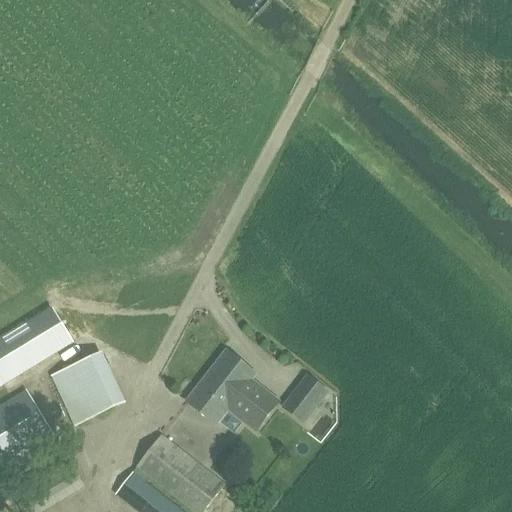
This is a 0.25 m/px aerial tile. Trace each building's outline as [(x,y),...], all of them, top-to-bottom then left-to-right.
[(0,389),(64,351),(50,327),(0,357),(0,389)] [(75,428),(128,404),(103,353),(52,377),(75,428)] [(228,353),(212,373),(245,400),(239,407),(243,409),(237,416),(257,431),(279,403),(251,381),(256,375),(228,353)] [(245,400),(212,373),(188,404),(216,426),(229,409),(237,416),(243,409),(239,407),(245,400)] [(303,424),(328,393),(309,378),(285,409),(303,424)] [(0,470),(8,466),(15,461),(21,472),(38,461),(32,451),(55,437),(52,433),(27,391),(0,408),(0,470)] [(326,413),(313,430),(331,443),(343,426),(326,413)] [(205,511),(226,485),(163,436),(139,467),(196,511),(205,511)] [(67,459),(11,494),(21,511),(45,511),(84,488),(67,459)] [(183,511),(134,474),(117,496),(137,511),(183,511)]
